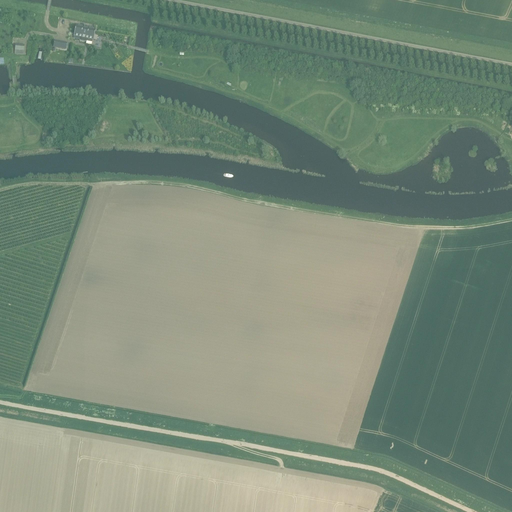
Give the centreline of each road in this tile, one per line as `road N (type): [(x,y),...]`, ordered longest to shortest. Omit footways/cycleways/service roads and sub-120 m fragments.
road 1 (track): [(473,511),(372,468),(0,402)]
road 2 (unclassified): [(511,65),(162,0)]
